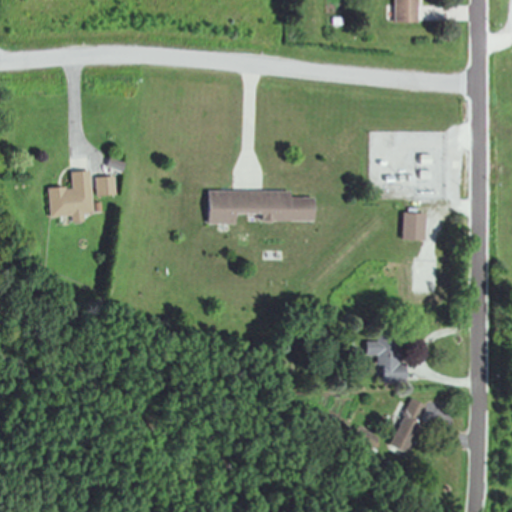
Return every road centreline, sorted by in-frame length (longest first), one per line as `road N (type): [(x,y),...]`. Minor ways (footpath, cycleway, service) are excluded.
road 1 (residential): [(479,0),(474,511)]
road 2 (residential): [(479,83),(132,52),(0,58)]
